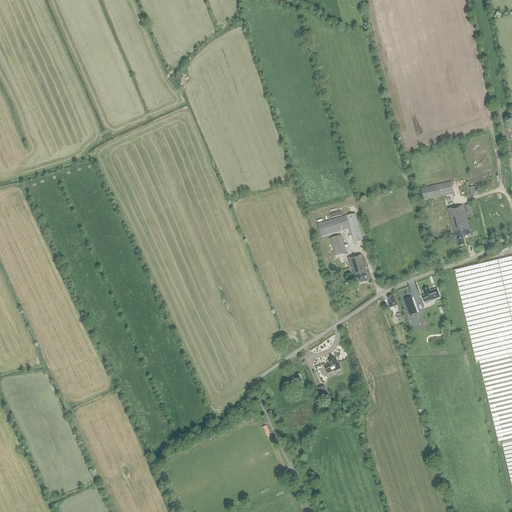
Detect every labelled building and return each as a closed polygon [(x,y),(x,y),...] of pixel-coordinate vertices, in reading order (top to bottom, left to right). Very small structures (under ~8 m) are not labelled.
[(451,182),(420,188),(423,201),(453,195),(451,182)] [(458,187),(460,196),(468,195),(466,185),(458,187)] [(478,194),(477,186),(469,188),(470,195),(478,194)] [(464,206),(466,214),(473,213),(470,204),(464,206)] [(451,239),(456,238),(458,247),(465,246),(463,236),(470,234),(463,206),(448,209),(454,235),(451,236),(451,239)] [(346,216),(354,243),(363,240),(355,213),(346,216)] [(346,216),(317,224),(321,238),(340,232),(340,231),(343,230),(343,231),(349,230),(346,216)] [(329,239),(334,257),(346,253),(341,235),(329,239)] [(361,255),(348,258),(354,278),(355,277),(358,285),(368,282),(366,277),(367,276),(361,255)] [(511,257),(454,271),(476,362),(479,361),(498,444),(502,444),(511,487),(511,257)] [(429,288),(423,291),(425,296),(422,297),(424,303),(433,299),(433,300),(440,297),(437,289),(430,292),(429,288)] [(390,308),(397,306),(395,299),(394,300),(393,295),(387,297),(389,303),(388,303),(390,308)] [(325,366),(325,367),(328,374),(336,370),(337,370),(340,369),(341,368),(339,365),(338,364),(336,358),(329,361),(330,364),(325,366)] [(294,376),(293,374),(286,377),(290,384),(296,381),(298,385),(304,382),(300,374),(294,376)]
